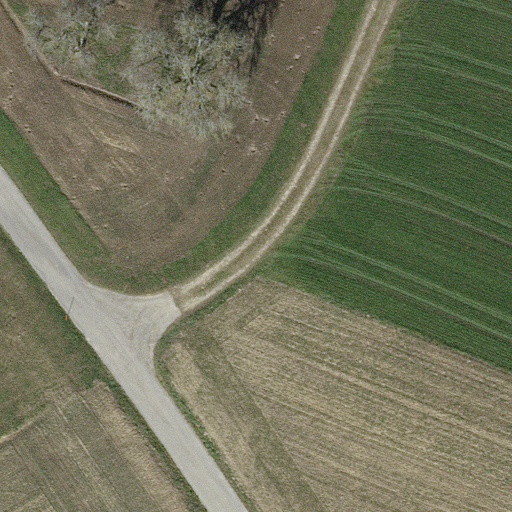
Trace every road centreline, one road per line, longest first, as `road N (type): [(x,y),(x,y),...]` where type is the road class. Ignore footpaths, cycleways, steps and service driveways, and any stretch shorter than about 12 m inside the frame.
road 1 (track): [(110,338),(259,253),(301,198),(384,0)]
road 2 (track): [(110,338),(224,511)]
road 3 (track): [(0,187),(110,338)]
